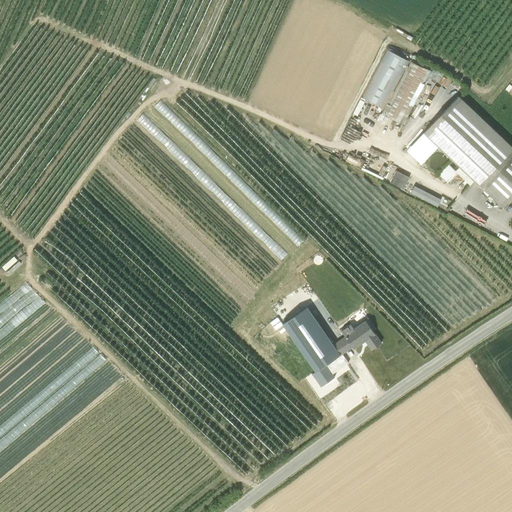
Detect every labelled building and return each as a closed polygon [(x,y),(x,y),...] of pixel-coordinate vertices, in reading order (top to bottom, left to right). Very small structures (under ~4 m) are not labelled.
[(384,45),(357,101),(360,102),(369,106),(396,51),(384,45)] [(398,51),(369,107),(382,113),(410,58),(398,51)] [(411,62),(383,115),(401,124),(429,71),(411,62)] [(237,73),(232,91),(249,96),(254,78),(237,73)] [(443,93),(454,78),(450,75),(440,90),(443,93)] [(511,146),(458,96),(423,133),(459,167),(481,188),(484,191),(503,209),(511,199),(511,146)] [(430,149),(419,160),(423,163),(434,152),(430,149)] [(461,170),(459,167),(455,171),(448,163),(447,164),(441,170),(438,173),(444,180),(447,183),(457,173),(458,173),(465,180),(465,181),(459,187),(462,190),(468,183),(469,184),(470,185),(470,184),(473,181),(472,179),(461,170)] [(372,164),(369,171),(385,180),(389,173),(372,164)] [(396,170),(389,182),(403,189),(409,177),(396,170)] [(414,186),(410,193),(437,207),(441,200),(414,186)] [(12,263),(4,273),(9,277),(16,267),(12,263)] [(309,303),(284,319),(315,370),(313,371),(321,385),(337,375),(335,371),(350,362),(344,352),(366,339),(372,349),(383,341),(368,316),(354,324),(352,320),(341,326),(346,335),(334,343),(309,303)] [(173,312),(159,308),(156,317),(171,321),(173,312)] [(285,447),(300,431),(256,388),(253,394),(245,390),(246,390),(248,398),(245,400),(247,403),(249,410),(244,408),(243,403),(235,405),(231,409),(238,407),(236,411),(239,415),(241,421),(245,424),(255,422),(251,426),(249,429),(254,434),(256,434),(263,437),(262,439),(264,449),(267,451),(269,451),(274,454),(276,450),(285,447)]
